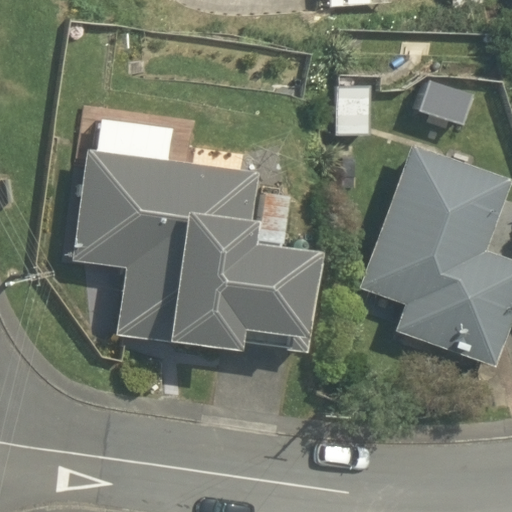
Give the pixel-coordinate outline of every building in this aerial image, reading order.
[(389,0),(327,0),(328,10),(389,7),(389,0)] [(333,139),(367,140),(368,89),(334,89),(333,139)] [(492,116),(494,95),(463,92),(461,113),(492,116)] [(93,157),(85,155),(67,265),(123,273),(112,340),(163,347),(163,351),(236,361),(238,350),(303,359),(315,270),(310,270),(311,262),(250,252),(253,231),(248,230),(256,178),(166,165),(170,134),(97,123),(93,157)] [(492,372),(511,320),(511,264),(485,254),(510,186),(409,148),(355,292),(402,310),(391,337),(492,372)]
